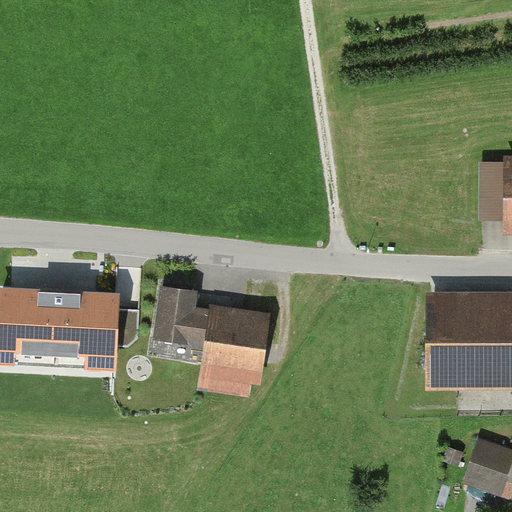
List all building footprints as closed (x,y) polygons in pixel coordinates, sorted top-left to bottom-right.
[(511,166),(486,166),(485,210),(511,211),(511,225),(511,224),(511,156),(511,166)] [(122,284),(0,278),(0,355),(118,361),(122,284)] [(198,295),(165,290),(156,347),(208,355),(203,388),(262,396),(274,317),(197,306),(198,295)] [(511,385),(511,295),(434,295),(433,385),(511,385)] [(511,452),(480,441),(466,479),(511,495),(511,452)]
